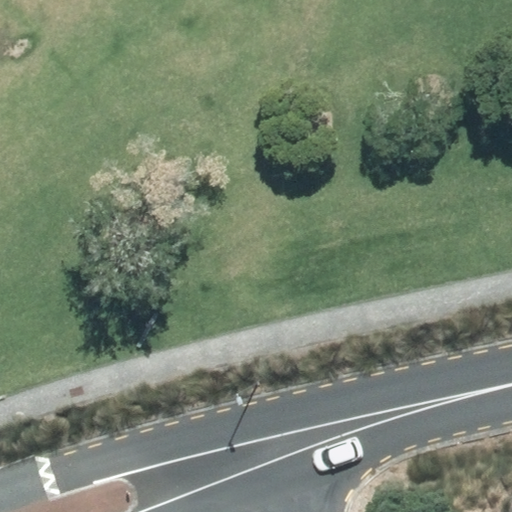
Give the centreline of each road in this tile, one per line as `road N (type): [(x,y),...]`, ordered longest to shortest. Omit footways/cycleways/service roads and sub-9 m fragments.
road 1 (tertiary): [(0,492),(275,449)]
road 2 (tertiary): [(511,391),(275,449)]
road 3 (tertiary): [(275,449),(150,511)]
